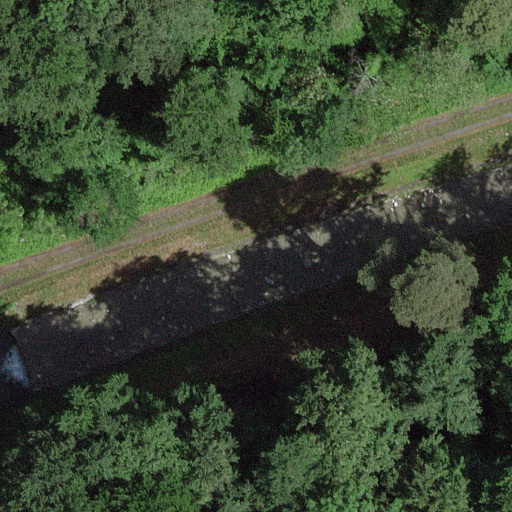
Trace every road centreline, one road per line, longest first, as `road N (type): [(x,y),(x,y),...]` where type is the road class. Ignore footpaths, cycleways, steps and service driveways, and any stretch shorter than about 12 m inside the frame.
road 1 (track): [(511,113),(0,286)]
road 2 (track): [(511,290),(174,383),(0,450)]
